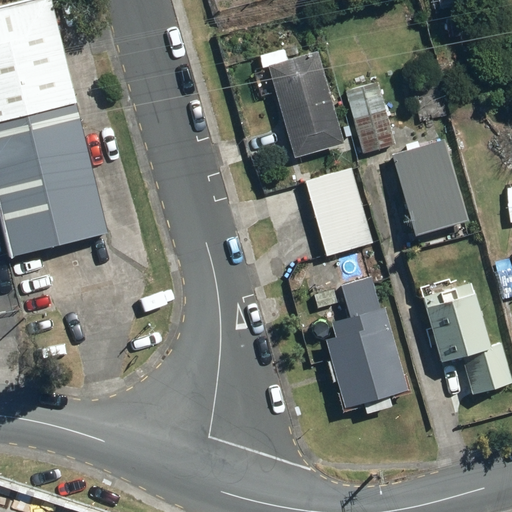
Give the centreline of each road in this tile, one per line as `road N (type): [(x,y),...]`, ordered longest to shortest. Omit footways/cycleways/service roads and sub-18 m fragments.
road 1 (residential): [(132,0),(220,305),(217,387),(199,483)]
road 2 (tertiary): [(199,483),(106,439),(0,414)]
road 3 (tertiary): [(511,479),(377,511)]
road 4 (tertiary): [(317,511),(199,483)]
